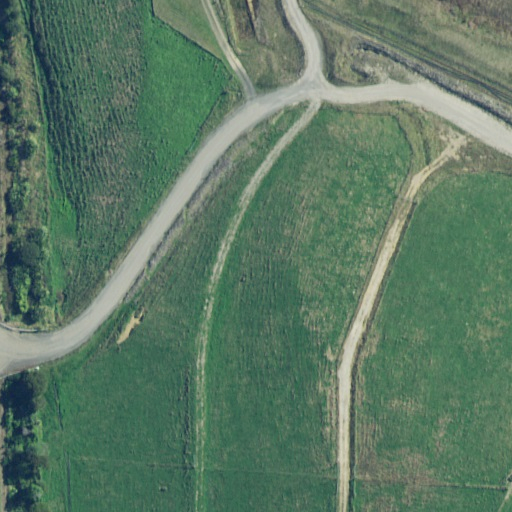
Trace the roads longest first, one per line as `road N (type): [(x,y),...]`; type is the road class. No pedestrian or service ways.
road 1 (track): [(0,349),(61,343),(88,324),(221,138),(277,99),(409,90),(447,102),(511,147)]
road 2 (track): [(199,511),(206,323),(235,227),(300,119),(298,93),(312,81),(317,59),(288,0)]
road 3 (track): [(478,124),(419,180),(400,214),(347,359),(344,511)]
